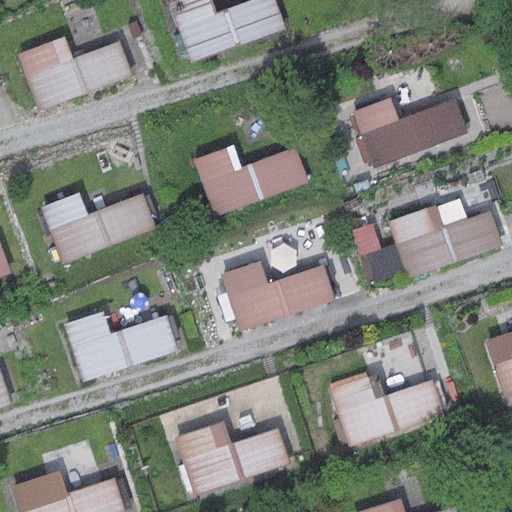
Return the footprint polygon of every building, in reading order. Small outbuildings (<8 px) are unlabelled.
[(213,0),(181,0),(170,4),(190,63),(285,29),(274,0),(252,0),(218,12),(213,0)] [(66,36),(19,54),(40,110),(134,74),(120,39),(73,57),(66,36)] [(406,102),(452,74),(437,49),(391,77),(406,102)] [(392,97),(352,112),(373,168),(468,133),(454,98),(400,118),(392,97)] [(79,172),(95,195),(140,165),(124,142),(79,172)] [(235,145),(195,159),(216,216),(310,181),(297,145),(243,165),(235,145)] [(80,193),(40,208),(61,264),(156,229),(143,194),(88,214),(80,193)] [(437,206),(390,222),(410,279),(505,245),(492,210),(444,226),(437,206)] [(316,216),(263,231),(271,259),(324,245),(316,216)] [(0,277),(11,273),(0,243),(0,277)] [(264,261),(223,274),(242,331),(337,300),(326,264),(271,282),(264,261)] [(106,311),(65,325),(84,382),(179,350),(168,314),(113,332),(106,311)] [(511,337),(488,345),(507,402),(511,400),(511,337)] [(0,407),(12,403),(0,368),(0,367),(0,407)] [(369,377),(332,390),(351,448),(447,416),(435,381),(376,400),(369,377)] [(222,423),(176,438),(194,496),(291,464),(279,427),(229,443),(222,423)] [(60,472),(14,487),(22,511),(125,511),(127,511),(116,476),(66,492),(60,472)] [(405,511),(401,499),(360,511),(459,511),(457,503),(429,511),(405,511)]
